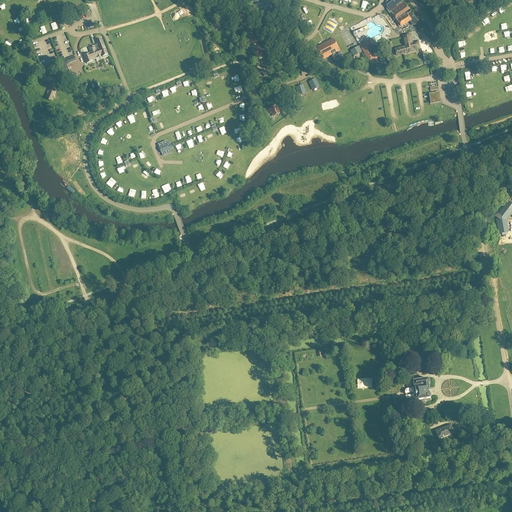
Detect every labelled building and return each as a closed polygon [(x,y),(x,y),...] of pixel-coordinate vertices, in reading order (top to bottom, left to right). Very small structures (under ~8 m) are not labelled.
[(387,8),(387,10),(388,12),(390,13),(391,12),(401,27),(411,20),(415,17),(402,0),(387,0),(387,2),(386,4),(386,5),(387,8)] [(249,18),(241,4),(234,8),(240,21),(244,19),(248,26),(252,24),(249,18)] [(415,17),(411,20),(415,25),(417,25),(420,23),(415,17)] [(395,49),(396,56),(415,51),(415,50),(420,49),(418,41),(413,42),(411,34),(401,36),(404,47),(395,49)] [(261,55),(261,54),(263,53),(256,36),(253,37),(253,36),(249,38),(257,56),(261,55)] [(92,58),(97,56),(98,57),(101,56),(100,55),(102,54),(103,56),(108,54),(102,39),(97,41),(98,44),(95,46),(95,45),(89,48),(90,52),(83,55),(87,63),(93,61),(92,58)] [(335,53),(339,50),(333,39),(317,47),(315,52),(318,59),(323,59),(333,54),(333,55),(332,56),(335,63),(343,59),(340,52),(336,54),(335,53)] [(370,63),(378,58),(376,53),(372,54),(368,48),(372,46),(370,40),(360,45),(363,51),(370,63)] [(54,78),(44,74),(42,79),(50,83),(50,87),(49,91),(48,90),(47,94),(48,94),(46,99),(52,101),(53,99),(54,99),(55,96),(54,96),(55,94),(55,92),(56,91),(55,90),(54,86),(54,83),(55,82),(54,78)] [(316,78),(309,81),(312,87),(315,85),(317,88),(319,86),(316,78)] [(303,94),(306,93),(303,85),(296,87),(298,93),(302,92),(303,94)] [(315,88),(308,109),(317,112),(324,91),(315,88)] [(430,95),(432,104),(441,103),(439,94),(430,95)] [(275,106),(268,110),(269,112),(271,111),(274,116),(279,113),(275,106)] [(161,152),(163,156),(171,152),(169,149),(172,148),(170,143),(167,144),(166,141),(158,144),(159,148),(160,147),(162,152),(161,152)] [(511,205),(508,202),(498,215),(497,214),(497,215),(504,220),(511,209),(511,205)] [(499,234),(507,232),(506,224),(496,217),(495,217),(496,218),(499,234)] [(421,358),(420,351),(406,353),(407,360),(421,358)] [(429,388),(429,385),(430,385),(429,379),(413,381),(414,387),(415,387),(416,393),(416,395),(416,396),(417,400),(431,398),(431,396),(430,391),(429,388)] [(415,395),(416,395),(416,393),(414,393),(414,388),(407,389),(406,390),(405,392),(405,394),(406,394),(406,396),(406,399),(407,400),(408,401),(415,400),(415,395)] [(436,441),(439,440),(455,433),(451,425),(433,433),(436,441)]
